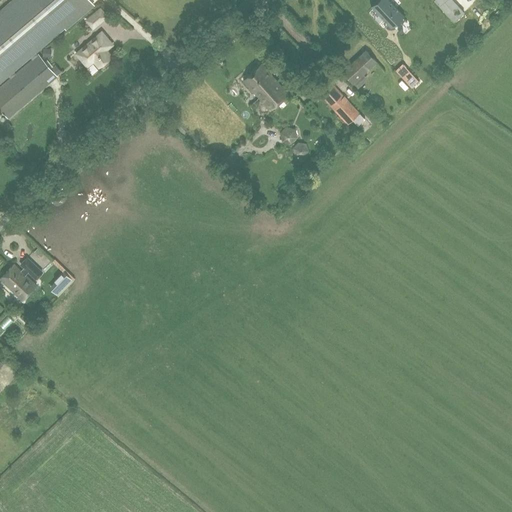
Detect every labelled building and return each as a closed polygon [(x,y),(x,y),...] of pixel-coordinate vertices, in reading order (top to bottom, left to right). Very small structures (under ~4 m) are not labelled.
[(94,5),(90,0),(10,0),(0,9),(0,107),(9,118),(57,76),(39,54),(37,55),(35,53),(64,27),(66,29),(94,5)] [(390,0),(376,0),(370,6),(391,28),(404,15),(390,0)] [(85,20),(93,29),(109,17),(101,7),(85,20)] [(108,40),(102,33),(77,53),(83,60),(84,60),(83,59),(86,56),(91,62),(94,60),(99,67),(111,57),(106,50),(110,46),(106,41),(108,40)] [(228,58),(237,56),(234,41),(225,43),(228,58)] [(377,62),(365,50),(342,72),(358,88),(368,79),(364,74),(377,62)] [(242,80),(258,98),(269,110),(287,94),(260,64),(242,80)] [(319,93),(334,111),(347,125),(360,112),(331,83),(319,93)] [(282,142),(291,144),(297,138),(294,129),(286,127),(280,133),(282,142)] [(295,156),(304,158),(309,152),(306,144),(298,142),(293,148),(295,156)] [(7,218),(0,224),(0,229),(2,232),(12,223),(7,218)] [(37,278),(43,272),(28,257),(22,264),(25,267),(21,270),(14,264),(0,278),(22,300),(37,285),(26,275),(29,271),(37,278)] [(76,279),(63,268),(49,283),(62,295),(76,279)]
